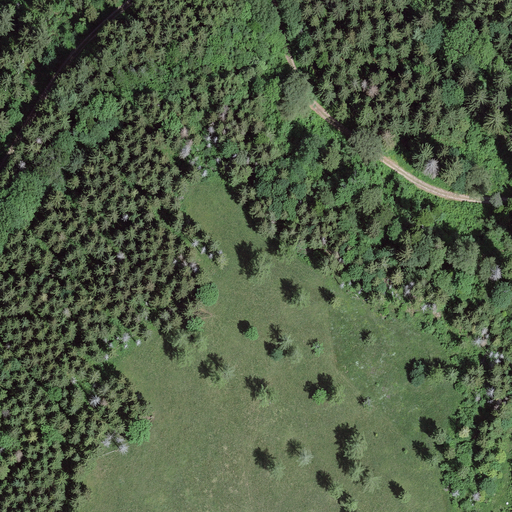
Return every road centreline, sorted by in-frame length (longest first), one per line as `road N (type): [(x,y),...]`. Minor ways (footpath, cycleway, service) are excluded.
road 1 (track): [(270,0),(293,69),(320,111),(427,187),(511,202)]
road 2 (track): [(0,171),(68,60),(133,0)]
